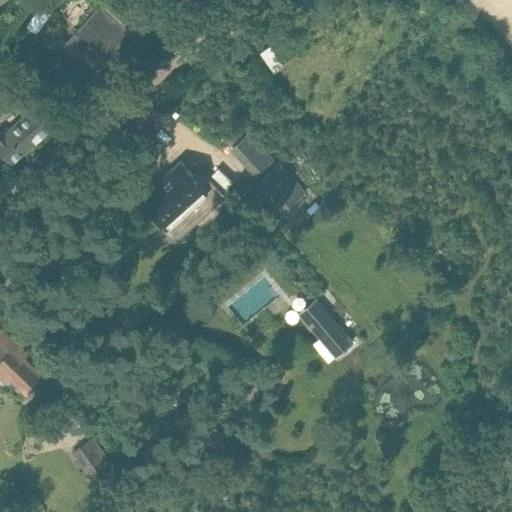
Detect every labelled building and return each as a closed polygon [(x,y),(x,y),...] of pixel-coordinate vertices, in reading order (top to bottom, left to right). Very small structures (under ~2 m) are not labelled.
[(171,0),(172,2),(170,22),(191,23),(192,4),(191,0),(171,0)] [(98,72),(102,75),(120,54),(116,50),(134,31),(102,2),(65,42),(80,56),(88,47),(106,63),(98,72)] [(0,92),(3,94),(15,71),(0,63),(0,92)] [(27,114),(7,131),(3,127),(0,129),(0,144),(13,159),(56,122),(27,89),(15,100),(27,114)] [(249,132),(229,149),(237,158),(257,141),(249,132)] [(206,189),(181,161),(169,172),(170,174),(144,198),(149,204),(147,206),(150,208),(151,207),(167,225),(172,231),(196,209),(200,214),(215,199),(206,189)] [(278,162),(253,182),(279,214),(304,194),(278,162)] [(328,309),(310,324),(337,356),(355,340),(328,309)] [(0,360),(0,366),(3,369),(0,372),(0,374),(6,380),(10,376),(26,391),(42,375),(22,356),(26,352),(17,343),(0,360)] [(71,450),(91,476),(111,461),(91,435),(71,450)]
